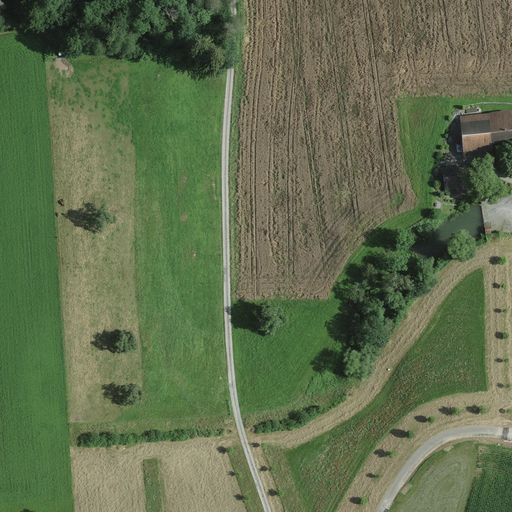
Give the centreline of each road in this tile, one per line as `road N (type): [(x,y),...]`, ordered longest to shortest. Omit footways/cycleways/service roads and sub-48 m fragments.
road 1 (track): [(229,0),(223,146),(231,381),(268,511)]
road 2 (residential): [(511,434),(474,430),(434,441),(379,511)]
